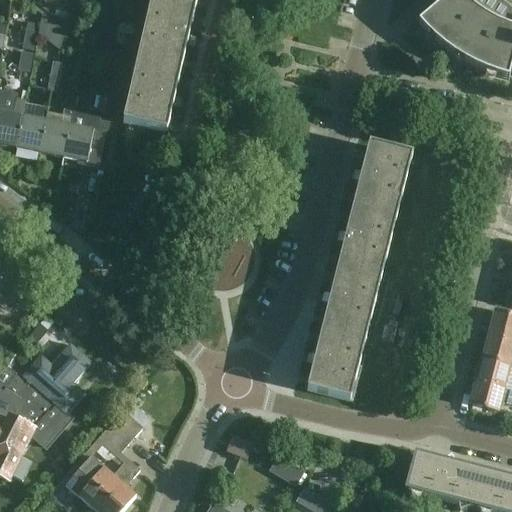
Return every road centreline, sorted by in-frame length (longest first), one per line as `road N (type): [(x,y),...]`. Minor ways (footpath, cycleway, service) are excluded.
road 1 (residential): [(235,381),(302,271),(350,81)]
road 2 (residential): [(114,288),(179,199),(227,0)]
road 3 (residential): [(433,428),(511,129)]
road 4 (residential): [(433,428),(405,434),(346,425),(266,402),(235,381)]
road 5 (residential): [(511,123),(350,81)]
road 6 (residential): [(235,381),(114,288)]
road 7 (residential): [(168,511),(209,411),(235,381)]
road 8 (residential): [(114,288),(0,202)]
